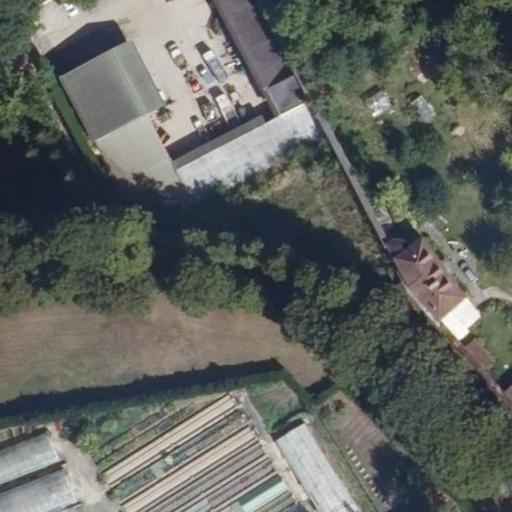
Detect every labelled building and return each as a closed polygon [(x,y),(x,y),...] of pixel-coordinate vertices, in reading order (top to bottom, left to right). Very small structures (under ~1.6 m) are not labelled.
[(257,0),(217,0),(242,48),(278,117),(282,125),(280,126),(297,159),(331,142),(257,0)] [(135,48),(83,75),(116,140),(168,114),(135,48)] [(367,98),(373,113),(389,107),(383,92),(367,98)] [(420,95),(410,103),(423,121),(434,113),(420,95)] [(171,165),(137,182),(144,197),(195,212),(171,165)] [(394,243),(386,247),(410,295),(455,345),(471,332),(468,328),(481,315),(467,298),(461,300),(421,241),(408,251),(405,246),(394,243)] [(322,511),(362,511),(311,425),(281,443),(322,511)] [(0,450),(0,483),(60,460),(49,431),(0,450)] [(0,511),(51,511),(77,503),(64,470),(0,493),(0,511)]
